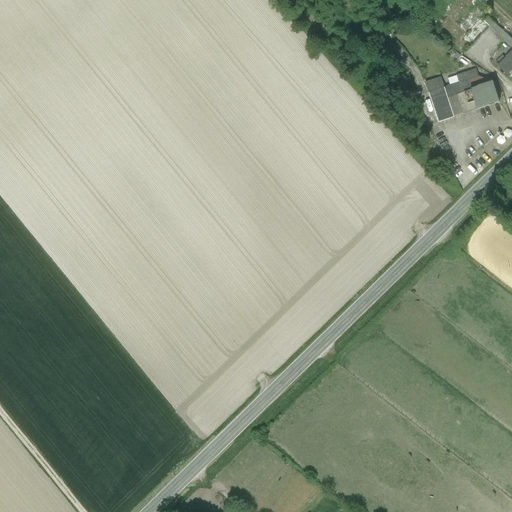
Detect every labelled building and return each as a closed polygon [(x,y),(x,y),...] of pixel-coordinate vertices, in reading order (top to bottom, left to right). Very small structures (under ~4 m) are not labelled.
[(488,18),(476,7),(460,25),(471,36),(485,22),(488,18)] [(511,47),(511,53),(507,59),(499,66),(511,79),(511,38),(488,17),(488,18),(485,22),(511,47)] [(479,77),(443,89),(446,99),(455,96),(455,95),(492,84),(492,83),(491,83),(490,82),(479,77)] [(427,94),(443,89),(441,83),(426,88),(427,94)] [(492,84),(455,95),(455,96),(462,115),(499,103),(493,83),(492,84)] [(437,123),(462,115),(455,96),(446,99),(443,89),(427,94),(437,123)]
